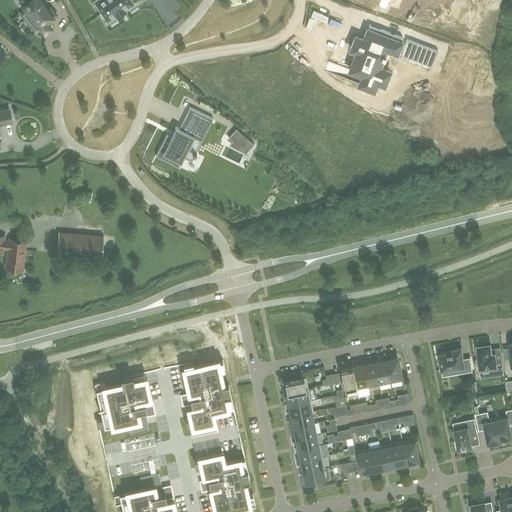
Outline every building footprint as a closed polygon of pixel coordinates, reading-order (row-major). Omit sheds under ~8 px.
[(28,0),(26,2),(27,3),(23,6),(31,16),(27,20),(36,31),(40,27),(45,32),(51,27),(47,22),(56,14),(50,7),(47,9),(39,0),(30,0),(29,1),(28,0)] [(94,0),(107,18),(116,13),(117,15),(125,10),(124,7),(132,1),(131,0),(94,0)] [(380,0),(378,8),(387,11),(390,5),(391,0),(380,0)] [(455,3),(452,12),(467,17),(470,8),(455,3)] [(325,70),(325,71),(373,90),(376,82),(384,85),(389,71),(378,67),(382,57),(384,57),(385,54),(383,54),(385,48),(396,53),(428,65),(433,52),(437,53),(438,51),(402,37),(380,28),(369,24),(363,39),(355,36),(350,49),(354,51),(351,58),(352,59),(349,69),(329,61),(328,62),(362,75),(359,83),(325,70)] [(156,154),(156,155),(179,167),(180,166),(178,165),(190,141),(197,144),(210,118),(212,119),(213,118),(190,106),(179,128),(176,126),(175,127),(176,128),(174,132),(175,133),(168,147),(163,145),(158,155),(156,154)] [(0,123),(12,122),(9,109),(0,110),(0,123)] [(236,128),(228,137),(232,140),(229,144),(245,153),(254,143),(236,128)] [(90,202),(92,192),(80,190),(78,199),(85,201),(90,202)] [(57,253),(101,256),(103,235),(58,232),(57,253)] [(4,240),(3,248),(8,248),(5,268),(22,270),(26,241),(9,239),(9,241),(4,240)] [(504,374),(501,352),(492,353),(491,348),(490,344),(488,344),(488,342),(479,344),(479,345),(477,345),(480,370),(491,369),(491,371),(490,371),(491,373),(492,373),(492,375),(504,374)] [(461,372),(472,371),(470,358),(463,359),(461,348),(453,349),(453,352),(439,354),(442,369),(460,366),(461,372)] [(390,381),(401,379),(401,377),(397,358),(386,360),(390,381)] [(189,389),(181,391),(184,404),(187,403),(187,404),(197,402),(198,404),(188,407),(192,425),(214,420),(211,410),(227,407),(224,395),(230,394),(227,382),(221,384),(218,370),(215,360),(192,365),(183,368),(189,389)] [(390,381),(386,360),(374,362),(379,383),(390,381)] [(379,383),(374,362),(363,364),(368,386),(379,383)] [(368,386),(363,364),(352,367),(356,388),(368,386)] [(352,367),(340,369),(345,390),(356,388),(352,367)] [(106,386),(96,388),(102,417),(104,426),(128,421),(130,433),(149,429),(146,415),(148,414),(145,401),(135,404),(135,400),(149,397),(145,378),(134,380),(133,374),(121,377),(122,383),(106,386)] [(287,393),(308,388),(306,377),(285,381),(287,393)] [(331,378),(322,380),(323,387),(332,385),(331,378)] [(308,388),(287,393),(289,404),(311,399),(310,399),(317,398),(315,387),(308,388)] [(311,399),(289,404),(291,415),(313,411),(311,402),(314,402),(317,403),(321,402),(320,397),(310,399),(311,399)] [(496,417),(494,417),(499,441),(511,438),(511,436),(509,424),(511,422),(511,409),(506,410),(508,417),(496,419),(496,417)] [(294,426),(313,422),(311,412),(313,411),(291,415),(294,426)] [(499,443),(499,441),(494,417),(489,418),(487,412),(476,414),(479,430),(485,428),(489,443),(491,443),(491,445),(499,443)] [(474,419),(453,423),(457,440),(455,441),(456,448),(458,447),(459,449),(461,449),(462,451),(470,449),(469,447),(472,446),(470,439),(472,438),(471,433),(477,432),(474,419)] [(296,437),(315,433),(313,422),(294,426),(296,437)] [(298,449),(320,444),(317,444),(315,433),(296,437),(298,449)] [(402,441),(407,462),(418,460),(414,439),(402,441)] [(407,462),(402,441),(391,443),(395,465),(407,462)] [(395,465),(391,443),(380,445),(384,467),(395,465)] [(301,460),(322,455),(320,444),(298,449),(301,460)] [(384,467),(380,445),(369,448),(373,469),(384,467)] [(373,469),(369,448),(357,450),(361,471),(373,469)] [(221,452),(200,457),(204,475),(207,474),(209,484),(219,482),(220,485),(211,487),(216,511),(249,505),(244,481),(250,480),(245,457),(223,462),(221,452)] [(303,471),(324,467),(322,455),(301,460),(303,471)] [(303,471),(305,482),(324,478),(322,467),(324,467),(303,471)] [(143,488),(119,493),(123,511),(174,511),(172,500),(160,503),(159,500),(167,498),(165,491),(164,485),(162,486),(159,472),(140,476),(143,488)] [(511,511),(511,496),(507,497),(507,495),(500,496),(503,511),(511,511)] [(477,503),(471,504),(473,511),(486,511),(484,500),(477,501),(477,503)]
